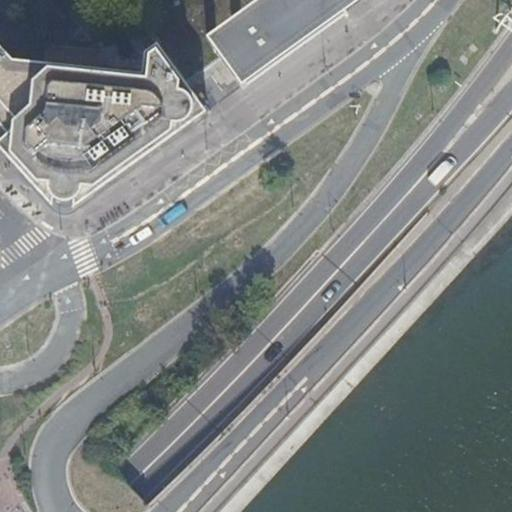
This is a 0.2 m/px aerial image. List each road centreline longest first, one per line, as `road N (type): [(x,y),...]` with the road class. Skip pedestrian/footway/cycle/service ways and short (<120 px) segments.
road 1 (primary): [(425,25),(372,130),(301,229),(55,440),(48,476),(61,511)]
road 2 (primary): [(163,511),(326,352),(511,147)]
road 3 (primary): [(99,511),(421,180)]
road 4 (residential): [(425,25),(135,232),(54,271)]
road 5 (primary): [(511,48),(421,180)]
road 6 (unclassified): [(0,383),(45,368),(66,340),(73,305),(54,271)]
road 7 (primary): [(421,180),(511,95)]
